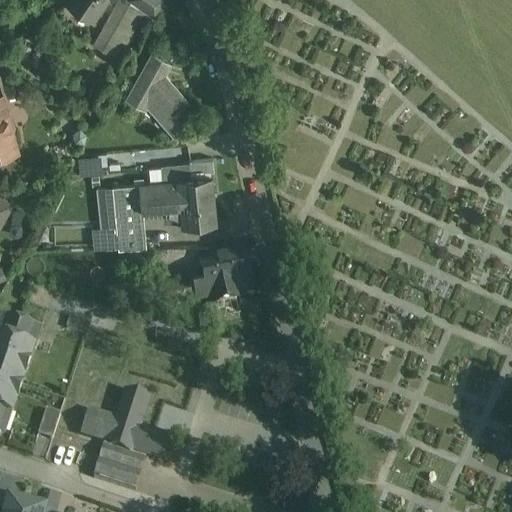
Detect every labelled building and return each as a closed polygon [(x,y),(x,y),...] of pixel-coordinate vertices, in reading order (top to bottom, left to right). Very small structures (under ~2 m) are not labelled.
[(108,0),(63,0),(94,21),(108,0)] [(130,0),(118,0),(118,1),(94,44),(118,58),(142,16),(146,10),(146,9),(142,7),(142,8),(130,0)] [(146,0),(142,7),(146,9),(146,10),(155,16),(163,0),(146,0)] [(171,63),(153,52),(127,98),(144,107),(147,102),(175,134),(199,114),(172,84),(169,86),(163,78),(171,63)] [(0,97),(0,153),(17,149),(12,130),(14,126),(10,114),(7,112),(2,97),(1,97),(0,97)] [(212,175),(178,179),(178,180),(181,213),(182,225),(217,221),(212,175)] [(178,180),(112,186),(116,222),(144,219),(143,210),(166,208),(166,214),(167,214),(181,213),(178,180)] [(0,221),(9,205),(0,199),(0,221)] [(144,219),(116,222),(118,248),(119,249),(147,248),(144,219)] [(116,222),(105,223),(107,248),(118,248),(116,222)] [(179,247),(159,248),(159,259),(179,258),(179,247)] [(243,256),(200,266),(204,285),(195,287),(198,303),(208,301),(219,298),(234,295),(235,295),(251,292),(243,256)] [(156,275),(144,278),(147,293),(159,290),(156,275)] [(195,287),(169,293),(172,309),(198,303),(195,287)] [(234,295),(219,298),(221,306),(236,302),(235,295),(234,295)] [(219,298),(208,301),(210,309),(221,306),(219,298)] [(2,315),(0,321),(0,385),(21,322),(2,315)] [(90,324),(70,317),(67,328),(86,334),(90,324)] [(21,322),(2,379),(21,385),(33,349),(27,347),(34,327),(21,322)] [(21,385),(2,379),(0,385),(0,432),(5,434),(21,385)] [(127,393),(117,422),(89,413),(82,435),(111,444),(109,448),(130,455),(131,451),(162,461),(169,438),(139,429),(148,400),(127,393)] [(60,415),(46,411),(38,436),(52,441),(60,415)] [(109,448),(103,446),(93,479),(135,492),(146,460),(130,455),(109,448)] [(43,511),(45,506),(9,497),(5,511),(43,511)]
